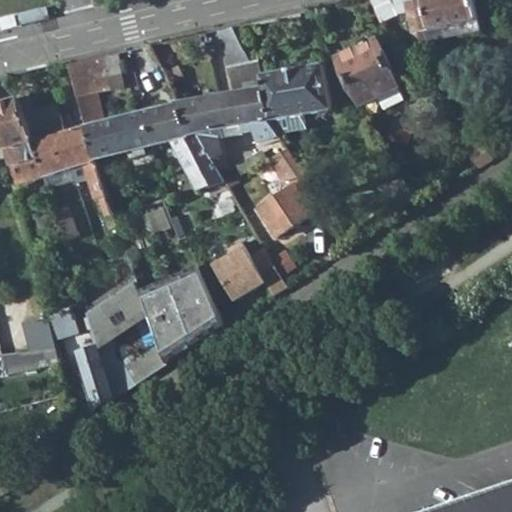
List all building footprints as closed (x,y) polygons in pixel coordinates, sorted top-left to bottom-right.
[(49,0),(20,7),(24,21),(52,14),(49,0)] [(480,20),(475,0),(371,0),(378,14),(409,3),(417,44),(429,41),(427,31),(480,20)] [(429,41),(483,31),(480,20),(427,31),(429,41)] [(264,152),(232,170),(228,154),(224,155),(219,131),(256,124),(260,143),(282,136),(280,133),(272,120),(262,75),(259,60),(250,61),(234,26),(218,30),(235,92),(181,103),(225,176),(229,183),(270,161),(264,152)] [(378,113),(373,101),(378,99),(399,90),(378,42),(339,59),(355,97),(367,118),(372,118),(375,117),(378,113)] [(71,65),(89,124),(107,120),(100,92),(124,87),(118,53),(71,65)] [(262,75),(272,120),(305,114),(332,109),(324,64),(262,75)] [(399,90),(378,99),(383,109),(403,100),(399,90)] [(37,141),(44,164),(42,164),(46,176),(73,168),(68,149),(75,146),(69,131),(61,103),(36,111),(30,94),(23,96),(38,141),(37,141)] [(37,141),(38,141),(23,96),(15,98),(16,100),(0,103),(0,126),(3,140),(8,158),(26,153),(30,167),(42,164),(44,164),(37,141)] [(225,176),(181,103),(142,112),(151,147),(173,142),(199,190),(225,176)] [(100,158),(151,147),(142,112),(107,120),(89,124),(100,158)] [(305,114),(272,120),(280,133),(307,128),(305,114)] [(100,158),(89,124),(69,131),(75,146),(68,149),(73,168),(86,164),(90,177),(97,199),(101,198),(107,215),(116,212),(100,158)] [(471,137),(458,146),(478,168),(493,159),(471,137)] [(12,173),(30,167),(26,153),(8,158),(12,173)] [(294,154),(276,167),(291,188),(261,210),(280,236),(314,212),(300,191),(313,183),(294,154)] [(46,176),(42,164),(30,167),(12,173),(17,192),(48,183),(46,176)] [(90,177),(86,164),(73,168),(77,181),(90,177)] [(401,174),(381,183),(397,211),(416,200),(401,174)] [(362,242),(357,234),(350,238),(355,246),(362,242)] [(275,296),(290,287),(267,247),(254,255),(247,243),(216,261),(238,298),(266,281),(275,296)] [(226,328),(197,267),(170,279),(171,280),(197,346),(199,345),(226,328)] [(102,352),(104,357),(114,350),(115,329),(148,307),(142,291),(136,274),(87,305),(95,329),(102,352)] [(160,343),(168,365),(197,346),(171,280),(170,279),(142,291),(148,307),(149,310),(160,343)] [(49,318),(22,325),(28,352),(54,347),(59,346),(49,318)] [(95,329),(78,335),(85,359),(102,352),(95,329)] [(116,398),(168,365),(160,343),(124,366),(109,376),(116,398)] [(54,347),(28,352),(0,357),(7,375),(59,365),(54,347)] [(104,357),(109,376),(124,366),(114,350),(104,357)] [(65,375),(77,424),(97,411),(84,369),(65,375)] [(511,511),(511,478),(414,511),(511,511)]
